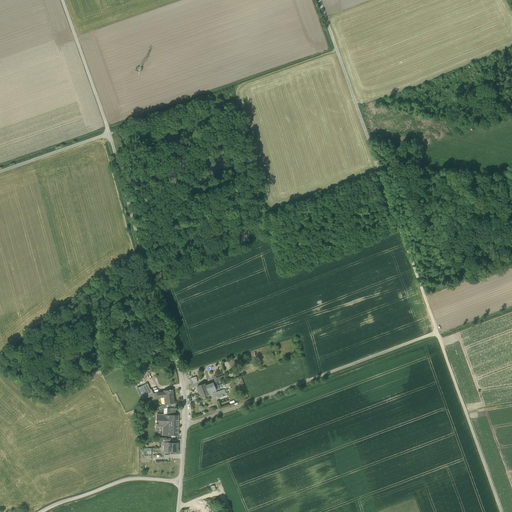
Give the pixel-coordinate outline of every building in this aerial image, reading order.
[(197,386),(199,392),(214,387),(213,383),(205,385),(205,384),(197,386)] [(151,389),(150,390),(147,384),(142,386),(147,396),(153,393),(151,389)] [(147,396),(142,386),(138,388),(142,397),(144,399),(147,396)] [(216,390),(214,387),(199,392),(201,398),(209,395),(208,393),(210,393),(210,394),(213,393),(212,392),(216,390)] [(163,391),(164,392),(157,393),(158,398),(164,397),(165,404),(174,404),(174,403),(172,390),(163,391)] [(175,416),(175,407),(174,407),(167,408),(167,415),(175,416)] [(163,435),(177,436),(178,419),(175,419),(175,416),(167,415),(164,415),(157,415),(156,427),(157,427),(157,426),(164,426),(163,435)] [(164,452),(177,452),(177,447),(177,443),(169,443),(164,443),(164,452)]
